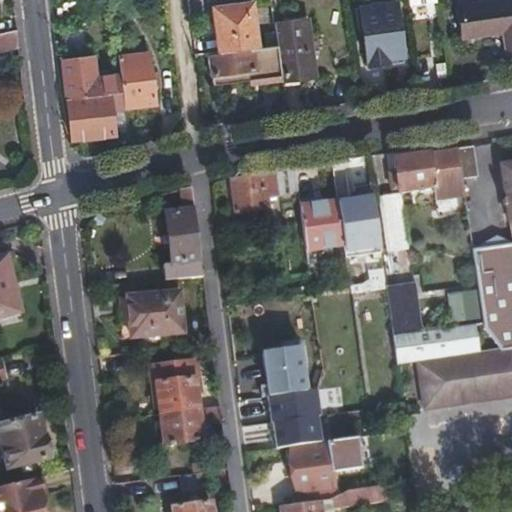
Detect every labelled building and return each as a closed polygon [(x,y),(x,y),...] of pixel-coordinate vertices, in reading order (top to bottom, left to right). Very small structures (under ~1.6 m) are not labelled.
[(91,0),(75,0),(57,2),(58,16),(58,17),(93,14),(91,0)] [(142,14),(140,0),(110,0),(113,16),(142,14)] [(214,5),(219,47),(235,45),(257,42),(252,0),(234,3),(214,5)] [(285,20),(282,0),(271,0),(272,5),(274,22),(285,20)] [(511,48),(511,0),(495,0),(460,5),(462,34),(504,29),(508,49),(511,48)] [(404,61),(396,4),(361,9),(368,63),(387,60),(387,63),(404,61)] [(277,39),(280,61),(284,60),(285,78),(288,79),(287,85),(300,84),(300,76),(313,76),(304,17),(285,20),(274,22),(277,39)] [(438,45),(432,21),(422,22),(425,46),(438,45)] [(0,48),(17,46),(15,30),(0,32),(0,48)] [(214,73),(280,65),(280,61),(277,39),(272,40),(273,44),(235,48),(235,45),(219,47),(212,48),(214,73)] [(123,46),(117,47),(118,55),(125,55),(123,46)] [(125,55),(118,55),(120,74),(122,92),(124,106),(154,104),(148,53),(125,55)] [(90,56),(62,58),(66,98),(122,92),(120,74),(92,76),(90,56)] [(66,98),(70,140),(111,136),(108,109),(124,108),(124,106),(122,92),(66,98)] [(111,136),(127,134),(124,108),(108,109),(111,136)] [(474,147),(456,149),(463,194),(480,192),(474,147)] [(463,194),(456,149),(393,159),(395,172),(398,190),(398,193),(431,188),(432,198),(463,194)] [(425,416),(493,404),(511,400),(511,164),(500,166),(509,226),(511,225),(511,353),(486,358),(417,369),(425,416)] [(298,192),(295,168),(292,168),(231,179),(235,217),(268,211),(267,200),(298,192)] [(398,190),(395,172),(388,173),(390,190),(398,190)] [(349,201),(337,203),(343,245),(344,252),(371,248),(372,259),(380,257),(376,229),(370,185),(353,188),(354,194),(348,194),(349,201)] [(202,277),(191,190),(180,192),(183,212),(165,214),(171,266),(162,266),(164,280),(202,277)] [(465,208),(463,194),(432,198),(434,213),(465,208)] [(319,198),(299,201),(306,250),(343,245),(337,203),(320,205),(319,198)] [(0,320),(23,316),(9,256),(0,257),(0,320)] [(384,278),(382,269),(368,271),(369,280),(384,278)] [(384,278),(369,280),(370,291),(385,288),(384,278)] [(393,339),(423,334),(415,283),(385,288),(393,339)] [(362,284),(349,286),(350,294),(363,292),(362,284)] [(451,322),(472,319),(468,290),(447,293),(451,322)] [(121,339),(182,333),(179,291),(118,296),(121,339)] [(307,293),(284,296),(287,313),(315,310),(312,292),(307,293)] [(262,352),(267,396),(305,391),(303,373),(307,373),(304,354),(301,354),(300,347),(262,352)] [(153,366),(160,415),(198,410),(192,361),(153,366)] [(346,438),(371,434),(363,380),(339,382),(346,438)] [(267,396),(271,422),(274,422),(318,416),(320,415),(316,389),(305,391),(267,396)] [(198,410),(160,415),(163,446),(202,442),(201,426),(221,423),(219,407),(198,410)] [(318,416),(274,422),(277,447),(322,441),(318,416)] [(0,441),(1,445),(6,468),(49,458),(37,418),(0,425),(0,441)] [(291,449),(298,504),(320,500),(328,499),(326,484),(334,483),(333,468),(343,467),(341,454),(331,455),(329,443),(291,449)] [(208,472),(178,476),(180,493),(210,490),(208,472)] [(47,493),(44,476),(0,487),(0,507),(8,505),(9,511),(46,511),(42,494),(47,493)] [(320,500),(321,511),(333,511),(332,505),(384,499),(383,484),(346,489),(328,499),(320,500)] [(298,504),(281,506),(281,511),(321,511),(320,500),(298,504)] [(170,507),(170,511),(211,511),(210,502),(170,507)]
